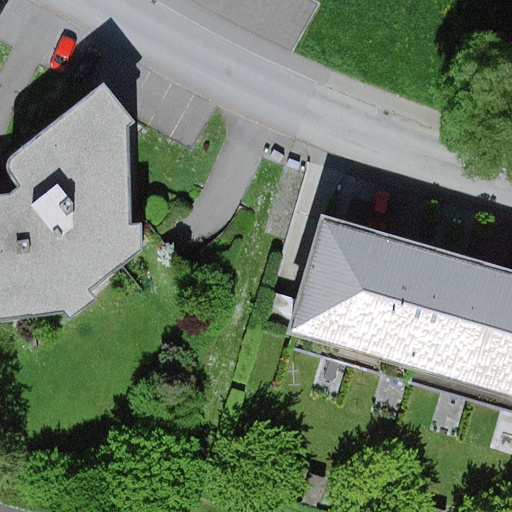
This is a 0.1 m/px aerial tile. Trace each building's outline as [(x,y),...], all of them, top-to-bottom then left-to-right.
[(164,142),(122,110),(29,184),(44,210),(0,220),(0,338),(78,335),(167,260),(164,142)] [(336,329),(379,341),(409,236),(366,224),(336,329)] [(409,236),(379,341),(436,357),(466,253),(409,236)] [(511,315),(511,265),(466,253),(436,357),(496,373),(511,315)] [(511,315),(496,373),(511,378),(511,315)]
